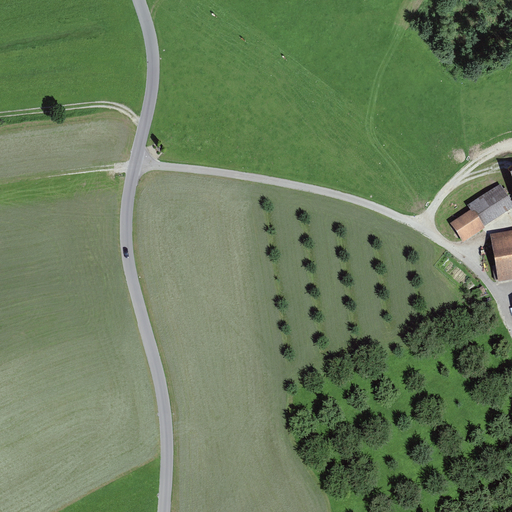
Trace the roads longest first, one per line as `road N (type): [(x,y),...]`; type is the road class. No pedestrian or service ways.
road 1 (residential): [(140,0),(154,56),(126,247),(162,387),(166,511)]
road 2 (track): [(135,166),(296,186),(390,214),(471,261),(511,326)]
road 3 (track): [(0,116),(114,105),(144,127)]
road 4 (track): [(135,166),(0,182)]
road 5 (track): [(511,148),(480,162),(417,227)]
